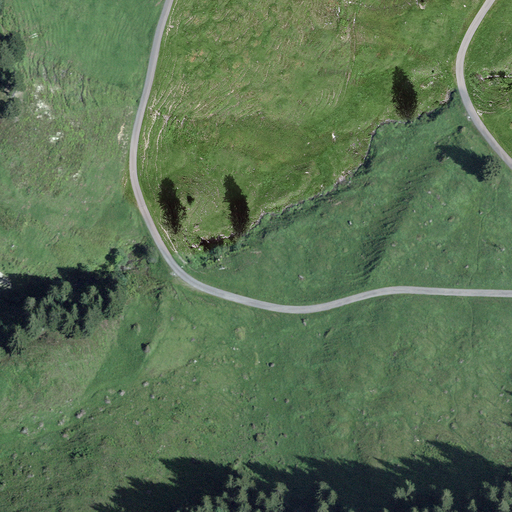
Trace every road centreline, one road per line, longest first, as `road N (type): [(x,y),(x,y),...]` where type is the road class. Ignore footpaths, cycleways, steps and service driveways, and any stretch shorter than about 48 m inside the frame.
road 1 (track): [(511,293),(407,288),(301,310),(227,296),(193,280),(155,229),(134,160),(171,0)]
road 2 (track): [(491,0),(468,39),(463,85),(511,159)]
